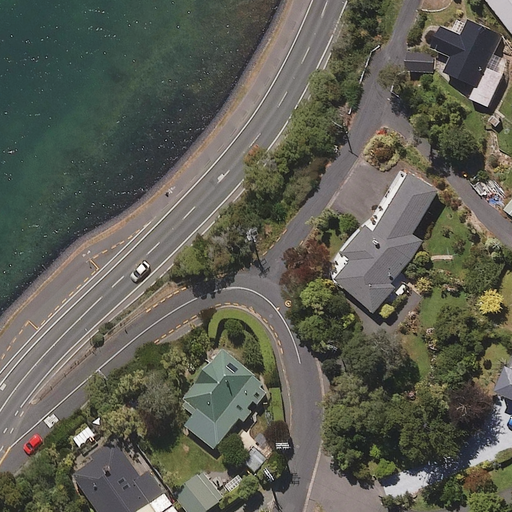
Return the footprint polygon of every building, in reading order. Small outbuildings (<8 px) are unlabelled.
[(511,0),(487,0),(511,31),(511,0)] [(503,38),(472,22),(463,39),(448,31),(437,51),(454,60),(447,75),(475,89),(469,100),(489,111),(511,66),(511,62),(495,54),(503,38)] [(444,196),(417,177),(377,235),(369,229),(348,259),(354,263),(338,286),(378,314),(426,245),(415,237),(444,196)] [(214,453),(240,422),(246,427),(270,398),(264,393),(266,390),(225,355),(181,408),(194,419),(186,429),(214,453)] [(511,371),(501,397),(511,401),(511,371)] [(249,434),(231,454),(256,477),(270,462),(260,453),(265,448),(249,434)] [(145,476),(122,445),(73,481),(95,511),(176,511),(148,473),(145,476)] [(213,511),(225,503),(204,476),(175,499),(184,511),(213,511)]
